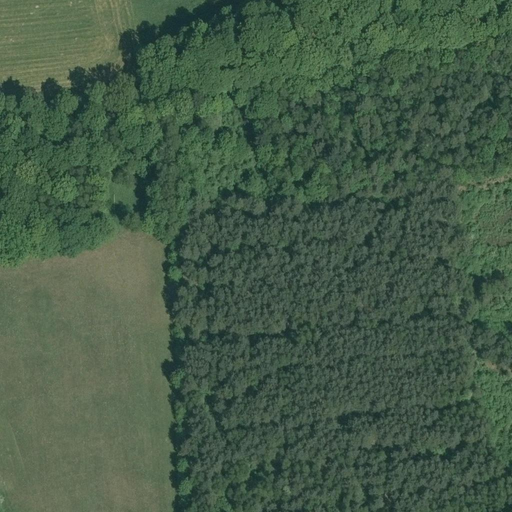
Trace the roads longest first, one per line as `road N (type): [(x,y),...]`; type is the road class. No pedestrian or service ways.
road 1 (track): [(511,41),(169,107)]
road 2 (track): [(169,107),(0,125)]
